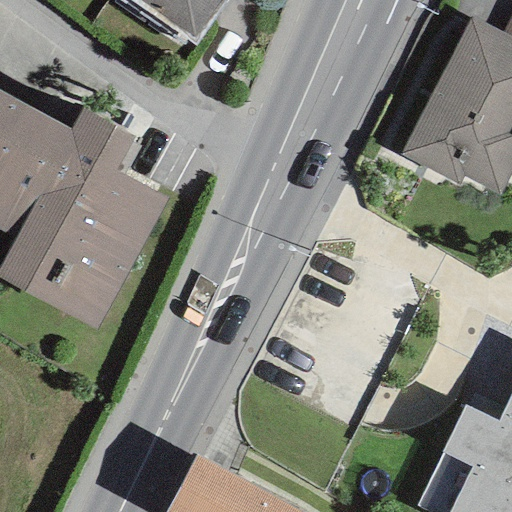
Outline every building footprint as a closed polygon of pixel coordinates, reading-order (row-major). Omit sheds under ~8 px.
[(131,0),(196,43),(225,0),(131,0)] [(511,13),(502,32),(511,36),(511,13)] [(511,36),(502,32),(470,16),(398,155),(457,186),(462,175),(491,190),(499,194),(511,169),(511,36)] [(81,108),(69,129),(0,91),(0,230),(14,238),(0,263),(0,279),(93,330),(165,198),(114,171),(133,138),(81,108)] [(511,511),(511,392),(498,421),(465,405),(414,505),(427,511),(511,511)] [(297,511),(194,456),(166,511),(297,511)]
